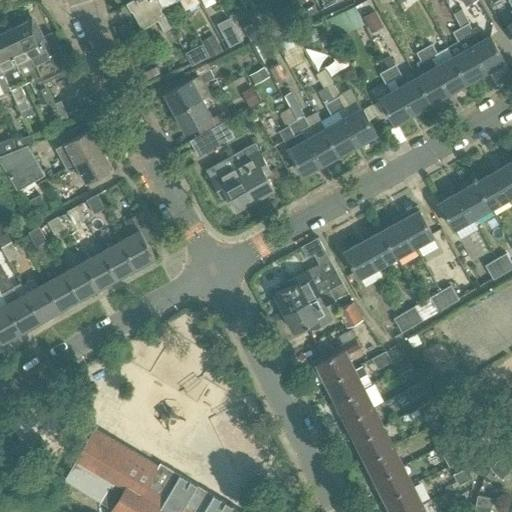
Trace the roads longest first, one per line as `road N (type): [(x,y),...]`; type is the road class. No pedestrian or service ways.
road 1 (residential): [(214,272),(511,108)]
road 2 (residential): [(214,272),(97,50),(81,0)]
road 3 (residential): [(332,511),(214,272)]
road 4 (residential): [(0,393),(214,272)]
